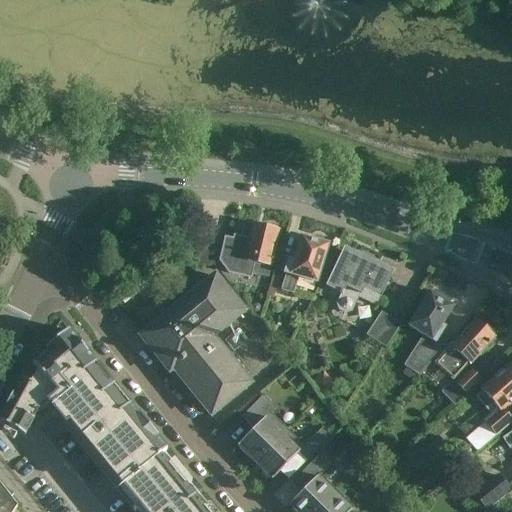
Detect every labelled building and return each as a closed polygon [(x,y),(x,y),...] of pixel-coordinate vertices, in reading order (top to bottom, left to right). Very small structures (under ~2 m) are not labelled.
[(275,230),(273,227),(267,225),(264,227),(252,224),(248,243),(224,237),(218,261),(228,274),(250,279),(252,274),(267,278),(270,268),(279,231),(275,230)] [(281,261),(278,273),(284,275),(280,291),(293,294),(297,280),(316,285),(327,247),(325,246),(323,241),(317,239),(312,242),(300,239),(293,264),(287,263),(281,261)] [(340,252),(323,287),(329,290),(339,295),(335,304),(338,311),(345,314),(352,312),(358,298),(371,304),(378,301),(380,298),(378,293),(387,274),(373,267),(375,264),(358,256),(357,260),(346,255),(340,252)] [(173,373),(211,420),(254,385),(216,338),(248,312),(215,272),(137,336),(169,376),(173,373)] [(450,306),(452,302),(436,291),(433,295),(429,293),(409,325),(422,333),(415,344),(416,344),(403,366),(406,368),(401,375),(412,381),(417,375),(419,377),(448,344),(437,337),(444,327),(440,324),(451,307),(450,306)] [(253,305),(251,309),(254,313),(259,312),(260,307),(257,304),(253,305)] [(381,312),(365,336),(385,349),(400,325),(381,312)] [(485,325),(483,328),(474,320),(459,338),(456,336),(432,364),(453,382),(469,363),(470,364),(493,337),(493,336),(495,334),(485,325)] [(0,424),(24,437),(25,436),(24,436),(32,421),(33,422),(33,420),(37,413),(47,405),(134,511),(215,511),(208,502),(207,503),(190,483),(191,482),(173,460),(172,461),(165,452),(166,451),(165,449),(165,450),(156,439),(156,438),(139,417),(138,418),(130,407),(130,406),(129,405),(128,405),(113,387),(114,387),(112,385),(112,386),(95,365),(94,364),(68,333),(69,332),(68,331),(44,350),(47,353),(32,365),(35,372),(29,385),(20,380),(19,381),(20,382),(12,395),(5,407),(6,407),(0,417),(0,424)] [(511,417),(503,408),(510,402),(511,404),(511,403),(511,363),(474,397),(484,409),(492,402),(497,407),(482,419),(484,421),(465,438),(477,451),(511,421),(511,418),(511,417)] [(439,393),(453,407),(481,380),(471,369),(452,388),(448,385),(439,393)] [(237,447),(254,464),(287,430),(271,414),(276,409),(263,396),(241,418),(253,430),(237,447)] [(287,430),(254,464),(271,481),(297,454),(305,462),(331,437),(322,428),(304,447),(287,430)] [(511,431),(505,436),(505,437),(501,439),(509,450),(510,450),(511,452),(511,431)] [(388,468),(396,460),(390,455),(383,462),(388,468)] [(288,506),(294,511),(349,511),(353,509),(320,476),(328,467),(317,456),(291,483),(301,493),(288,506)] [(498,474),(474,493),(487,509),(511,490),(498,474)]
